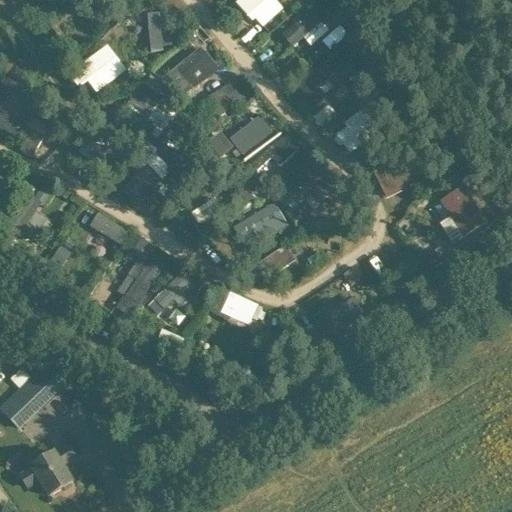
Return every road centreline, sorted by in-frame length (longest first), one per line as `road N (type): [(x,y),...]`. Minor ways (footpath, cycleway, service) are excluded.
road 1 (unclassified): [(126,511),(196,469),(211,449),(207,410),(187,391),(0,289)]
road 2 (track): [(214,431),(253,428),(511,277)]
